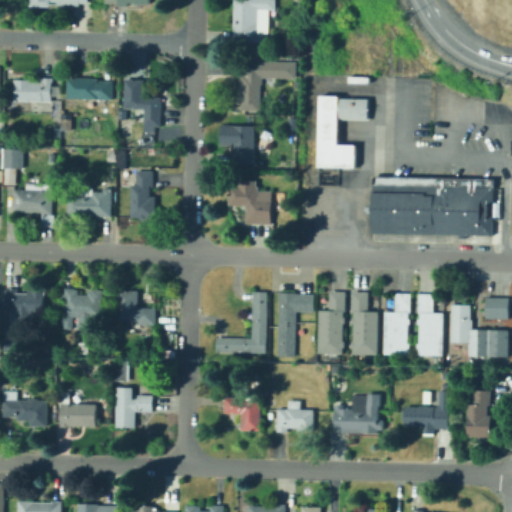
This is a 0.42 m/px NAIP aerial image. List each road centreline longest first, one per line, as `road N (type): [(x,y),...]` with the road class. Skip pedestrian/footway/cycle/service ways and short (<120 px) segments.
road 1 (residential): [(511,470),(0,458)]
road 2 (residential): [(511,259),(0,250)]
road 3 (residential): [(184,462),(193,0)]
road 4 (residential): [(0,36),(194,39)]
